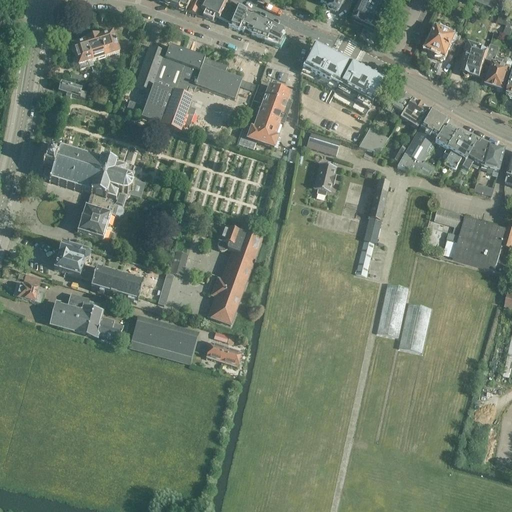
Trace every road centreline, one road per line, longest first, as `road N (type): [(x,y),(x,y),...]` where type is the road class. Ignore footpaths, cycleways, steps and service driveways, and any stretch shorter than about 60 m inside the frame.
road 1 (residential): [(41,2),(118,2),(291,61),(306,31)]
road 2 (secondary): [(0,212),(41,2)]
road 3 (secondary): [(511,133),(384,68)]
